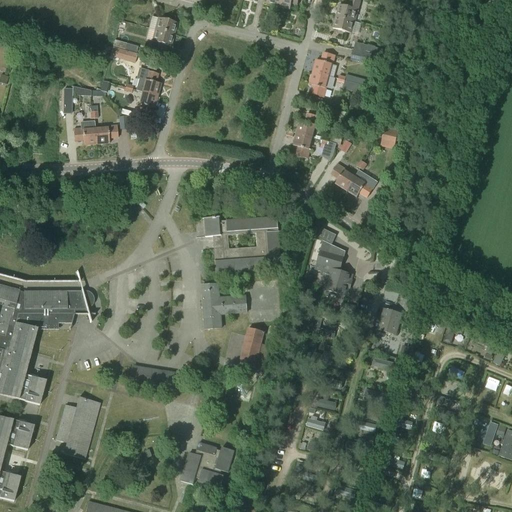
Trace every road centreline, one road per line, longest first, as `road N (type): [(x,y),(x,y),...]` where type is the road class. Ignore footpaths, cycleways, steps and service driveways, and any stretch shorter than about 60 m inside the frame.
road 1 (unclassified): [(511,326),(321,203),(268,180)]
road 2 (residential): [(193,22),(299,48),(268,180)]
road 3 (track): [(399,511),(442,358),(460,354),(511,377)]
road 4 (track): [(332,464),(392,252)]
road 5 (track): [(408,480),(290,453),(309,386)]
road 6 (unclassified): [(154,164),(0,169)]
road 7 (residential): [(154,164),(193,22)]
